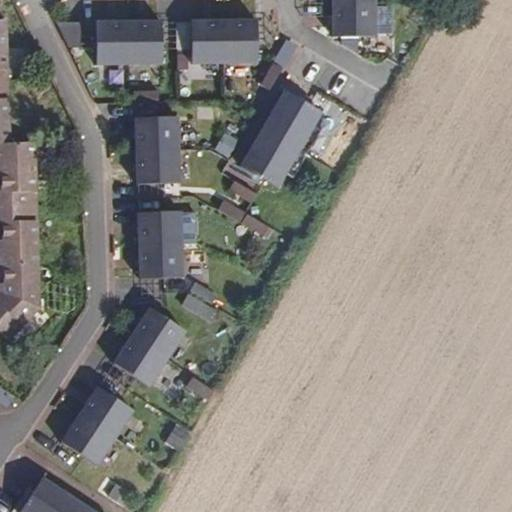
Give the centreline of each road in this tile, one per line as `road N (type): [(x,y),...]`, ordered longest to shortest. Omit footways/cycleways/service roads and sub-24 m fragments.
road 1 (residential): [(0,440),(25,418),(86,323),(97,273),(89,136),(23,0)]
road 2 (residential): [(286,0),(298,33),(379,77)]
